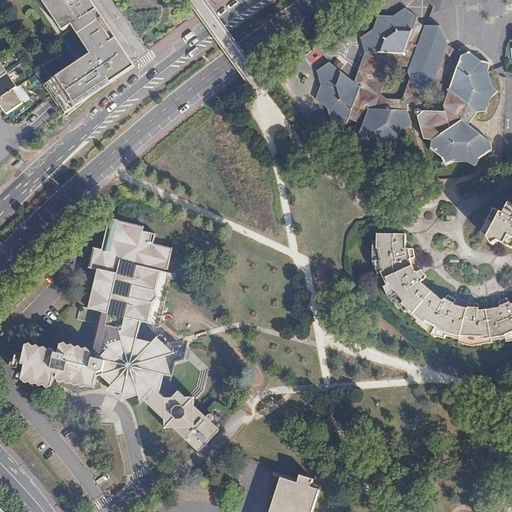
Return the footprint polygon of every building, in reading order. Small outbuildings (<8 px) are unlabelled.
[(66,117),(109,81),(133,62),(91,0),(40,0),(61,29),(70,23),(91,53),(47,88),(51,95),(60,108),(66,117)] [(469,125),(469,124),(467,123),(472,117),(473,118),(478,112),(487,111),(492,97),(498,91),(492,85),(488,72),(490,63),(481,61),(470,52),(462,56),(448,45),(448,44),(440,26),(425,26),(425,27),(417,20),(418,17),(406,8),(393,16),(378,16),(373,30),(361,38),(365,53),(372,54),(371,60),(364,59),(358,77),(363,78),(361,85),(355,82),(330,62),(317,71),(321,85),(316,100),(328,109),(332,123),(347,124),(349,119),(356,122),(358,118),(365,120),(355,146),(367,155),(380,147),(395,147),(400,133),(412,125),(408,111),(415,111),(415,112),(415,113),(416,114),(416,115),(418,116),(419,116),(418,117),(424,139),(432,140),(431,149),(442,158),(446,166),(454,162),(468,163),(476,167),(480,159),(492,151),(491,142),(469,125)] [(17,88),(7,74),(0,78),(0,97),(1,98),(14,90),(17,88)] [(23,104),(14,90),(1,98),(0,98),(0,103),(7,115),(23,104)] [(511,205),(509,204),(504,214),(495,209),(482,233),(489,237),(488,238),(493,245),(498,241),(511,248),(511,205)] [(120,221),(110,218),(89,308),(89,309),(101,312),(98,324),(92,352),(61,345),(59,354),(57,353),(26,346),(23,360),(22,364),(25,365),(22,380),(53,387),(55,377),(57,378),(57,379),(86,386),(86,387),(95,389),(98,377),(104,375),(114,384),(124,393),(139,395),(144,400),(198,451),(201,451),(204,447),(201,444),(204,441),(207,444),(219,432),(219,428),(195,406),(195,398),(194,397),(183,397),(183,395),(180,392),(177,393),(175,395),(175,398),(172,398),(169,402),(155,388),(162,382),(158,378),(159,374),(164,375),(167,364),(162,362),(161,358),(166,356),(162,344),(156,346),(152,343),(137,339),(142,322),(149,323),(149,322),(153,303),(158,298),(156,291),(160,272),(172,275),(172,274),(165,272),(166,270),(168,270),(173,248),(172,250),(154,245),(156,234),(144,231),(144,227),(144,226),(143,228),(119,222),(120,221)] [(410,260),(415,257),(414,253),(414,249),(406,249),(406,235),(391,234),(377,234),(377,241),(373,241),(373,242),(377,242),(377,248),(375,248),(380,272),(377,274),(377,275),(384,271),(390,284),(383,287),(383,288),(387,286),(402,306),(403,305),(408,309),(419,319),(424,323),(423,325),(445,336),(444,340),(445,340),(447,333),(460,337),(459,343),(459,344),(460,340),(485,341),(484,339),(491,338),(492,338),(505,336),(506,343),(507,343),(506,339),(511,336),(511,304),(511,305),(507,298),(503,300),(503,301),(500,302),(500,301),(499,302),(500,308),(497,308),(494,309),(479,311),(478,304),(474,304),(470,304),(470,303),(468,309),(464,308),(458,306),(454,305),(455,300),(452,298),(448,296),(443,301),(421,283),(426,277),(423,273),(423,274),(421,271),(421,270),(416,273),(414,269),(411,263),(410,260)] [(18,368),(19,363),(20,360),(21,354),(14,352),(11,367),(18,368)] [(312,511),(319,490),(311,487),(313,480),(300,475),(297,483),(282,478),(270,511),(312,511)] [(0,511),(8,511),(0,503),(0,511)]
